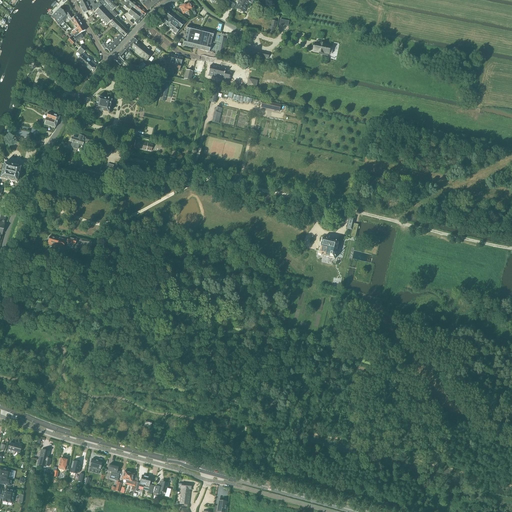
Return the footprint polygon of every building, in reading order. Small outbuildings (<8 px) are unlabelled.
[(100,6),(96,0),(90,0),(89,0),(79,5),(83,14),(85,14),(91,11),(93,14),(94,13),(93,10),(100,6)] [(113,0),(100,0),(100,1),(101,3),(102,5),(105,9),(106,8),(111,13),(113,10),(116,7),(113,3),(114,1),(113,0)] [(253,0),(235,0),(238,1),(235,8),(243,13),(247,6),(251,5),(251,4),(253,0)] [(152,7),(147,1),(142,5),(147,11),(152,7)] [(183,14),(187,12),(187,13),(189,12),(190,11),(193,16),(196,15),(192,8),(191,6),(189,3),(186,5),(185,4),(179,7),(183,14)] [(147,14),(134,4),(132,7),(138,12),(144,17),(147,14)] [(132,7),(129,5),(127,7),(131,10),(126,16),(131,20),(138,12),(132,7)] [(107,12),(101,6),(94,13),(100,19),(107,12)] [(64,22),(68,18),(60,9),(56,14),(64,22)] [(184,24),(168,11),(164,17),(166,18),(162,23),(176,34),(184,25),(184,24)] [(114,19),(107,12),(100,19),(107,26),(109,23),(115,28),(119,24),(113,19),(114,19)] [(137,25),(144,17),(138,12),(131,20),(137,25)] [(76,30),(82,26),(76,16),(73,18),(69,13),(66,14),(75,29),(72,32),(73,33),(77,31),(76,30)] [(64,22),(56,14),(51,18),(59,26),(64,22)] [(128,34),(119,24),(115,28),(120,33),(124,38),(128,34)] [(85,30),(82,26),(76,30),(77,31),(73,34),(75,37),(72,39),(73,40),(75,42),(76,42),(83,38),(80,34),(85,30)] [(214,33),(187,26),(186,32),(187,32),(186,36),(185,40),(184,40),(183,46),(209,52),(211,46),(210,46),(212,38),(213,38),(214,33)] [(120,33),(115,39),(112,36),(111,38),(117,45),(124,38),(120,33)] [(72,39),(70,37),(71,38),(67,41),(72,46),(75,43),(77,45),(77,44),(75,42),(73,40),(72,39)] [(117,45),(111,38),(110,38),(113,41),(108,46),(107,45),(106,45),(105,43),(101,46),(104,50),(105,49),(110,53),(117,45)] [(153,54),(133,38),(124,48),(129,52),(131,49),(134,52),(146,62),(153,54)] [(322,42),(317,41),(316,43),(315,43),(314,51),(323,53),(323,55),(328,56),(329,54),(330,53),(332,54),(333,48),(331,47),(331,46),(321,44),(322,42)] [(81,48),(77,51),(81,55),(77,60),(90,71),(96,65),(84,53),(86,51),(82,47),(81,48)] [(129,52),(124,48),(117,56),(120,58),(124,62),(122,60),(128,53),(129,52)] [(269,54),(256,51),(255,57),(267,60),(269,54)] [(183,58),(169,55),(166,67),(179,70),(183,58)] [(120,58),(117,56),(114,60),(117,63),(120,66),(124,62),(120,58)] [(211,68),(209,77),(228,80),(229,72),(211,68)] [(193,72),(186,70),(184,79),(191,81),(193,72)] [(257,81),(249,79),(247,88),(255,90),(257,81)] [(169,85),(163,84),(159,100),(165,102),(169,85)] [(209,101),(215,103),(215,101),(217,102),(219,96),(217,96),(217,95),(220,95),(222,90),(212,87),(209,101)] [(95,110),(109,113),(112,101),(97,98),(95,110)] [(279,112),(281,105),(263,101),(261,108),(279,112)] [(216,107),(212,122),(219,124),(222,109),(216,107)] [(54,113),(51,112),(51,114),(48,113),(44,125),(54,128),(55,129),(60,117),(59,117),(57,116),(58,114),(54,113)] [(94,139),(87,137),(86,138),(79,136),(78,140),(72,138),(71,142),(73,143),(72,144),(71,144),(71,146),(71,147),(71,148),(72,148),(71,151),(76,152),(76,150),(77,150),(78,150),(79,146),(82,147),(84,142),(85,142),(85,143),(92,145),(94,139)] [(146,151),(152,152),(153,145),(148,144),(148,143),(136,141),(134,148),(146,151)] [(0,178),(6,180),(17,183),(21,168),(4,164),(0,178)] [(346,229),(352,231),(355,221),(355,219),(349,218),(349,219),(346,229)] [(47,246),(52,247),(56,249),(58,245),(63,246),(65,242),(59,240),(59,239),(50,236),(47,246)] [(319,255),(335,259),(339,243),(323,239),(319,255)] [(19,453),(22,445),(15,443),(14,446),(9,445),(10,444),(9,444),(7,452),(14,454),(15,452),(19,453)] [(38,461),(37,465),(45,467),(46,466),(49,467),(50,459),(47,459),(49,452),(41,450),(38,461)] [(68,460),(61,458),(58,469),(59,469),(60,470),(63,471),(64,470),(65,471),(65,470),(67,470),(68,466),(66,466),(68,460)] [(102,462),(92,460),(89,468),(100,471),(102,462)] [(72,461),(69,474),(75,475),(76,473),(78,473),(80,466),(77,466),(78,463),(72,461)] [(119,467),(111,465),(109,471),(113,472),(111,479),(117,481),(119,473),(117,473),(119,467)] [(0,476),(10,478),(11,471),(0,468),(0,476)] [(134,474),(129,473),(127,481),(126,484),(132,486),(131,490),(134,491),(136,481),(132,480),(134,474)] [(10,478),(0,476),(0,484),(10,486),(12,479),(10,478)] [(144,488),(144,487),(146,477),(142,476),(140,483),(136,483),(134,491),(138,492),(139,487),(144,488)] [(151,478),(146,477),(144,487),(149,489),(147,494),(152,495),(154,486),(149,485),(151,478)] [(159,487),(155,486),(153,493),(158,495),(159,492),(165,493),(165,495),(166,496),(167,496),(168,496),(170,491),(169,489),(167,488),(168,484),(160,482),(159,487)] [(182,483),(180,504),(188,505),(191,484),(182,483)] [(4,495),(2,495),(1,499),(3,499),(3,502),(8,503),(12,504),(14,491),(5,489),(4,495)] [(215,506),(213,511),(225,511),(227,502),(221,501),(218,501),(217,506),(215,506)]
